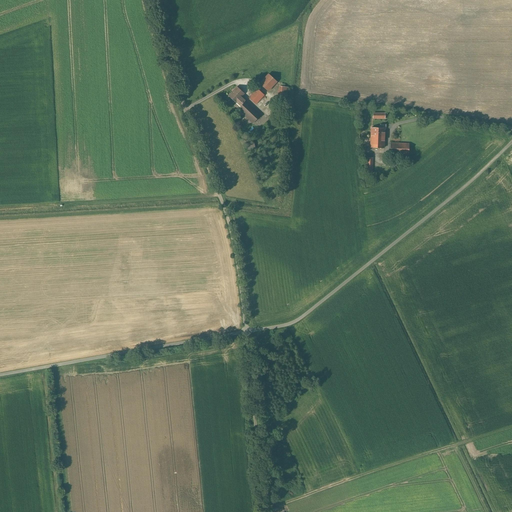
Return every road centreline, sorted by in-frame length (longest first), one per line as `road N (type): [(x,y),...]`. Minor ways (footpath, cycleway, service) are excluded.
road 1 (unclassified): [(246,332),(232,234),(162,44),(154,0)]
road 2 (unclassified): [(246,332),(301,317),(511,142)]
road 3 (track): [(511,426),(256,510)]
road 4 (unclassified): [(0,374),(246,332)]
road 5 (unclassified): [(256,511),(246,332)]
